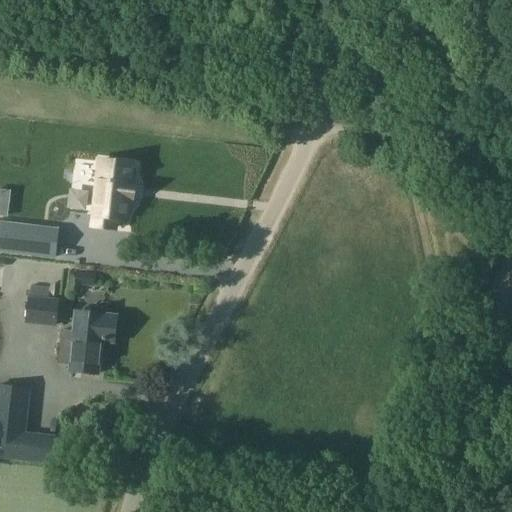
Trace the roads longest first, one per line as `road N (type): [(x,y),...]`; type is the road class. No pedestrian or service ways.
road 1 (unclassified): [(129,511),(183,369),(318,112)]
road 2 (track): [(318,112),(0,41)]
road 3 (unclassified): [(438,156),(318,112)]
